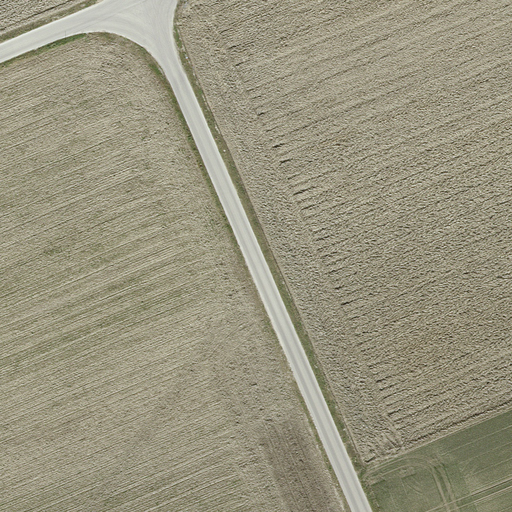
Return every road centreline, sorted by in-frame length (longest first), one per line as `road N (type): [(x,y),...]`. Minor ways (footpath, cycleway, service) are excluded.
road 1 (unclassified): [(142,0),(361,511)]
road 2 (track): [(126,0),(0,52)]
